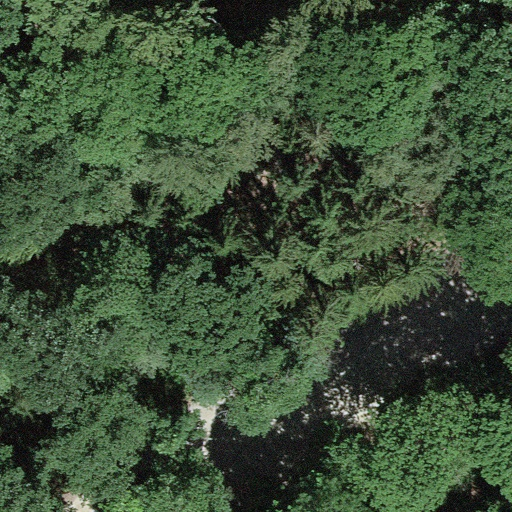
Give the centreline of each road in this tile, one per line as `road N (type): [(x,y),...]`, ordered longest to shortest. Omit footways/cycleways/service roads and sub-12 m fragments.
road 1 (unclassified): [(201,428),(511,223)]
road 2 (track): [(109,511),(201,428)]
